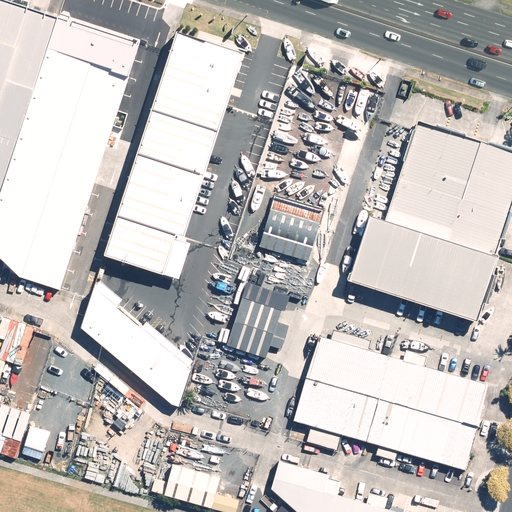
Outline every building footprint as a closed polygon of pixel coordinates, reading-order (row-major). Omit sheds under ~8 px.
[(0,0),(0,215),(65,17),(12,0),(0,0)] [(65,17),(0,215),(0,251),(23,276),(64,289),(144,43),(65,17)] [(185,30),(113,253),(170,272),(182,233),(191,236),(251,51),(185,30)] [(473,321),(511,200),(511,149),(417,120),(385,222),(370,217),(349,281),(473,321)] [(327,211),(273,195),(258,245),(311,261),(327,211)] [(196,369),(100,287),(87,326),(175,401),(184,404),(196,369)] [(283,307),(240,295),(225,345),(268,358),(283,307)] [(10,318),(7,327),(44,340),(47,332),(10,318)] [(32,413),(58,336),(49,334),(24,410),(32,413)] [(485,384),(321,335),(296,419),(460,467),(485,384)] [(37,411),(49,415),(53,404),(41,399),(37,411)] [(49,415),(37,411),(33,422),(45,427),(49,415)] [(32,426),(23,452),(44,459),(53,433),(32,426)] [(220,479),(174,465),(165,495),(211,509),(220,479)] [(298,511),(390,511),(275,478),(272,488),(298,511)]
